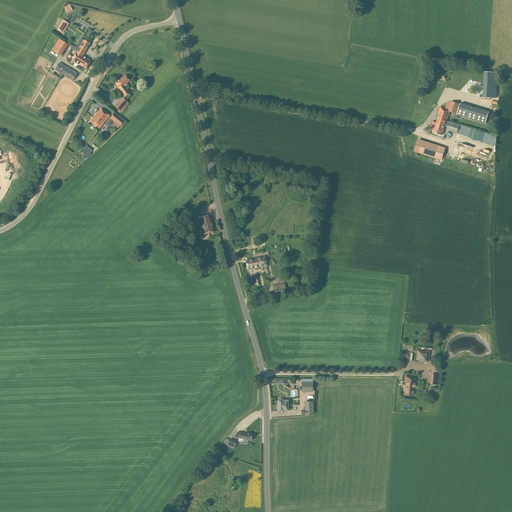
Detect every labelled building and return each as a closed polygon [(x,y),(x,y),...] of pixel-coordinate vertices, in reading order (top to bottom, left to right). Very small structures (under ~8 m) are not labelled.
[(64,7),(67,13),(72,10),(69,5),(64,7)] [(57,30),(63,33),(69,24),(63,20),(57,30)] [(59,39),(52,50),(61,55),(68,44),(59,39)] [(83,56),(88,47),(90,44),(84,40),(83,40),(81,39),(75,47),(74,46),(72,49),(76,52),(83,56)] [(76,52),(71,61),(86,70),(91,61),(83,56),(76,52)] [(77,74),(59,63),(54,70),(72,81),(77,74)] [(485,71),(480,101),(492,103),(494,94),(492,93),(496,70),(489,69),(486,69),(486,71),(485,71)] [(129,87),(126,84),(129,82),(125,76),(114,83),(119,89),(125,97),(130,93),(127,90),(128,89),(129,87)] [(471,88),(471,83),(458,83),(458,91),(467,91),(467,88),(471,88)] [(123,98),(115,108),(121,113),(129,103),(123,98)] [(94,111),(98,105),(92,101),(88,107),(94,111)] [(439,115),(438,119),(446,122),(449,112),(456,114),(457,114),(460,104),(450,101),(448,110),(440,108),(438,114),(439,115)] [(489,112),(460,103),(460,104),(457,114),(456,115),(485,124),(489,112)] [(100,109),(90,122),(99,129),(109,116),(100,109)] [(114,113),(110,118),(115,123),(113,125),(118,129),(124,121),(114,113)] [(447,130),(457,133),(459,126),(450,123),(446,122),(438,119),(434,131),(438,132),(437,134),(442,135),(442,133),(444,126),(448,127),(447,130)] [(465,135),(473,138),(475,130),(467,128),(465,135)] [(496,137),(475,130),(473,138),(472,140),(495,147),(496,137)] [(419,144),(416,153),(436,160),(439,150),(419,144)] [(79,153),(82,156),(81,158),(85,161),(91,155),(89,153),(92,151),(90,149),(87,147),(85,145),(79,153)] [(3,160),(4,167),(11,166),(10,158),(16,157),(16,154),(7,156),(6,153),(0,154),(0,155),(1,161),(3,160)] [(12,184),(13,178),(7,176),(3,189),(5,190),(8,182),(12,184)] [(211,214),(199,218),(194,219),(196,228),(201,227),(203,235),(215,232),(212,221),(213,221),(211,214)] [(259,268),(267,266),(265,256),(255,258),(256,260),(246,262),(248,270),(254,269),(255,270),(256,270),(257,270),(258,270),(259,269),(259,268)] [(274,285),(275,295),(286,293),(284,284),(274,285)] [(428,362),(429,355),(417,353),(416,361),(428,362)] [(416,393),(413,392),(414,382),(415,382),(416,377),(405,376),(405,381),(406,381),(404,395),(413,396),(416,396),(416,393)] [(312,392),(312,382),(301,382),(301,392),(312,392)] [(278,401),(278,405),(277,406),(277,408),(278,409),(278,411),(283,411),(283,410),(287,410),(287,401),(283,401),(278,401)] [(251,433),(243,433),(243,432),(237,432),(237,439),(243,439),(243,440),(243,443),(244,444),(247,444),(248,443),(248,441),(251,441),(251,433)] [(237,441),(229,439),(226,446),(234,449),(237,441)]
